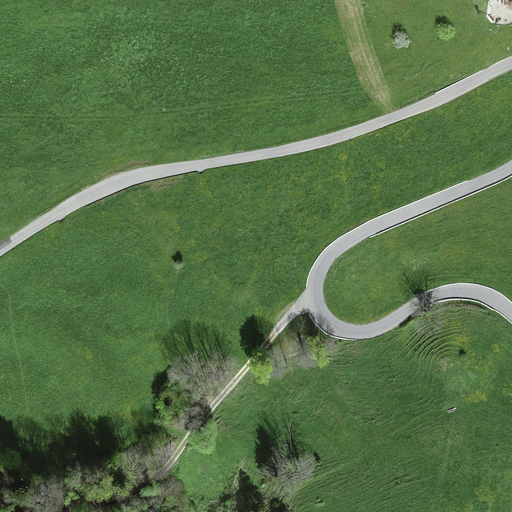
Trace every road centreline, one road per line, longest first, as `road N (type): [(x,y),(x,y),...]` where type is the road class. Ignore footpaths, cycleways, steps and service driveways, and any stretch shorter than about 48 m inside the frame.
road 1 (tertiary): [(0,250),(107,185),(349,133),(511,63)]
road 2 (tertiary): [(511,167),(343,243),(315,286),(326,320),(353,331),(377,328),(456,290),(494,298),(511,312)]
road 3 (track): [(71,511),(165,469),(283,323),(315,296)]
